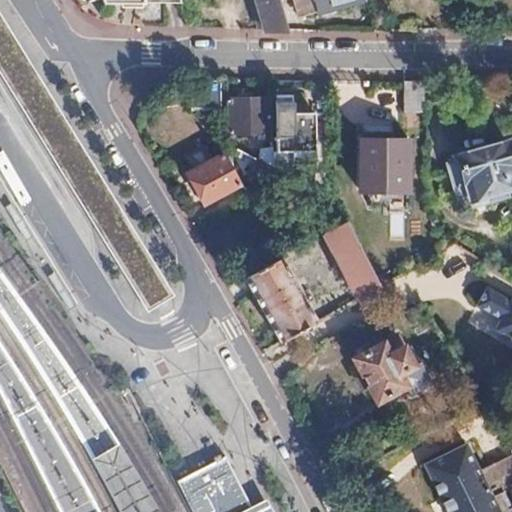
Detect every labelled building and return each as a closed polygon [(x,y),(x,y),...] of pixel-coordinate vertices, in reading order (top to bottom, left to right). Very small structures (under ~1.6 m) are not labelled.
[(288,32),(279,0),(250,0),(259,31),(268,32),(288,32)] [(369,1),(368,0),(297,0),(302,16),(319,11),(320,15),(369,1)] [(52,102),(0,17),(0,73),(27,117),(52,102)] [(226,110),(225,81),(194,81),(193,110),(226,110)] [(423,115),(424,81),(407,82),(406,115),(423,115)] [(319,166),(316,114),(298,115),(297,97),(279,98),(281,151),(276,151),(276,154),(276,169),(289,174),(303,166),(319,166)] [(52,102),(27,117),(150,312),(163,304),(172,298),(52,102)] [(275,134),(275,103),(233,103),(233,135),(275,134)] [(411,182),(411,142),(363,143),(363,182),(411,182)] [(511,152),(510,144),(461,159),(462,164),(450,167),(460,204),(472,201),(474,208),(488,204),(489,206),(510,200),(508,193),(511,191),(511,152)] [(205,204),(241,186),(225,154),(212,161),(206,149),(191,157),(197,168),(189,173),(205,204)] [(276,169),(276,154),(263,154),(263,163),(276,169)] [(260,189),(289,174),(276,169),(263,163),(264,166),(251,172),(260,189)] [(383,288),(347,223),(327,233),(363,299),(383,288)] [(320,322),(284,257),(247,277),(283,343),(320,322)] [(411,273),(406,262),(383,274),(388,285),(411,273)] [(511,302),(489,290),(479,308),(503,321),(497,332),(507,338),(503,344),(511,349),(511,302)] [(400,336),(359,358),(367,374),(359,378),(366,392),(374,387),(381,400),(407,387),(412,397),(434,385),(422,362),(415,366),(400,336)] [(502,493),(511,488),(511,454),(481,470),(468,443),(426,463),(450,511),(511,511),(511,507),(510,508),(502,493)] [(258,511),(250,496),(224,444),(205,454),(173,470),(194,511),(258,511)] [(258,511),(279,511),(266,487),(250,496),(258,511)]
